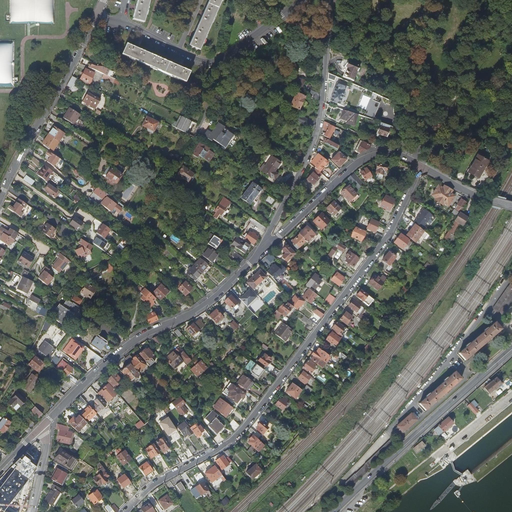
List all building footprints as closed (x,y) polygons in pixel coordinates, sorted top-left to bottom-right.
[(137,0),(135,8),(132,19),(145,23),(151,0),(137,0)] [(193,35),(190,45),(201,50),(223,0),(208,0),(203,13),(193,35)] [(128,42),(122,54),(187,82),(192,70),(178,64),(156,54),(136,46),(128,42)] [(348,67),(344,77),(353,81),(360,66),(348,60),(345,66),(348,67)] [(101,65),(92,61),(91,63),(89,62),(88,66),(99,70),(101,65)] [(89,82),(94,72),(85,68),(82,73),(80,78),(89,82)] [(72,76),(67,85),(69,86),(71,83),(74,84),(77,79),(72,76)] [(295,85),(298,86),(300,87),(303,79),(298,77),(295,85)] [(334,88),(330,101),(339,104),(344,92),(346,86),(337,82),(335,88),(334,88)] [(318,98),(318,89),(313,87),(314,85),(310,83),(309,85),(303,83),(302,86),(305,87),(305,86),(308,87),(307,90),(313,92),(312,98),(318,98)] [(87,91),(82,100),(93,107),(98,98),(87,91)] [(295,91),(290,104),(299,108),(304,95),(295,91)] [(63,116),(73,123),(80,114),(69,106),(66,110),(67,111),(63,116)] [(342,110),(339,118),(347,121),(346,123),(354,126),(358,115),(342,110)] [(313,126),(315,117),(310,115),(309,118),(300,115),(298,121),(313,126)] [(152,132),(156,122),(144,117),(140,126),(152,132)] [(190,122),(179,117),(176,124),(174,129),(183,133),(185,128),(187,129),(190,122)] [(324,120),(323,123),(329,126),(325,133),(329,136),(335,125),(324,120)] [(377,121),(376,125),(378,126),(375,134),(381,136),(387,138),(387,135),(390,126),(377,121)] [(213,132),(209,130),(208,129),(204,135),(211,140),(212,139),(224,147),(233,133),(224,127),(224,126),(219,122),(214,130),(213,132)] [(53,149),(64,132),(53,125),(42,142),(53,149)] [(320,133),(319,138),(337,148),(338,146),(339,144),(324,136),(324,135),(320,133)] [(373,133),(371,140),(374,141),(376,136),(380,137),(381,136),(375,134),(373,133)] [(369,149),(370,146),(360,140),(356,148),(354,147),(352,150),(359,154),(369,149)] [(208,161),(214,153),(209,149),(210,148),(200,142),(192,154),(197,157),(199,155),(203,157),(203,158),(208,161)] [(59,157),(48,150),(45,154),(49,156),(46,161),(54,167),(58,161),(57,160),(59,157)] [(346,162),(352,157),(348,154),(346,156),(339,150),(332,158),(341,166),(346,162)] [(319,152),(312,160),(319,166),(326,158),(319,152)] [(274,170),(280,160),(271,154),(264,164),(265,164),(262,169),(274,177),(277,172),(274,170)] [(473,166),(469,173),(473,175),(478,178),(488,161),(477,155),(471,166),(473,166)] [(284,163),(280,160),(274,170),(277,172),(284,163)] [(37,173),(48,182),(55,173),(44,164),(37,173)] [(102,174),(105,176),(112,166),(108,164),(102,174)] [(377,178),(382,178),(383,175),(385,175),(385,173),(387,173),(387,171),(386,170),(386,165),(382,165),(378,164),(377,168),(375,168),(375,169),(377,169),(376,173),(377,175),(378,175),(377,178)] [(182,165),(176,173),(187,181),(193,172),(182,165)] [(128,177),(112,166),(105,176),(114,182),(118,176),(125,181),(128,177)] [(321,172),(316,167),(313,171),(307,177),(313,183),(316,179),(319,176),(318,175),(321,172)] [(365,180),(371,175),(366,168),(363,170),(360,172),(365,180)] [(354,173),(348,178),(353,184),(352,184),(358,190),(364,184),(354,173)] [(23,179),(32,185),(35,181),(26,175),(23,179)] [(250,191),(256,184),(247,178),(236,194),(244,200),(249,194),(248,193),(249,191),(250,191)] [(60,192),(48,183),(43,191),(52,197),(53,197),(55,198),(60,192)] [(448,204),(454,194),(450,191),(450,190),(447,188),(444,186),(443,187),(439,184),(432,194),(437,197),(436,198),(443,202),(444,201),(448,204)] [(102,189),(97,185),(92,191),(97,195),(102,189)] [(349,201),(356,194),(349,186),(341,193),(349,201)] [(269,205),(275,197),(268,193),(263,200),(269,205)] [(380,206),(388,210),(394,199),(386,195),(380,206)] [(100,204),(109,210),(115,203),(106,196),(100,204)] [(229,200),(223,196),(216,205),(217,206),(215,210),(219,213),(229,200)] [(27,205),(18,199),(13,206),(10,204),(8,208),(20,217),(23,213),(21,212),(27,205)] [(459,212),(466,202),(464,200),(462,199),(458,206),(460,207),(457,212),(459,213),(459,212)] [(325,207),(335,218),(342,212),(332,201),(329,204),(325,207)] [(433,216),(424,209),(420,214),(422,215),(420,216),(417,220),(414,224),(416,225),(424,231),(426,227),(425,226),(433,216)] [(329,221),(321,212),(317,216),(312,220),(320,229),(329,221)] [(463,225),(463,224),(468,217),(459,212),(459,213),(457,216),(454,220),(456,220),(445,237),(448,239),(459,222),(463,225)] [(78,229),(83,222),(75,217),(70,223),(78,229)] [(248,220),(263,231),(265,228),(251,217),(248,220)] [(370,219),(366,228),(374,232),(379,223),(370,219)] [(40,231),(50,237),(55,229),(47,223),(44,226),(43,226),(40,231)] [(98,234),(104,238),(111,229),(102,223),(100,226),(101,227),(97,233),(98,234)] [(424,231),(416,225),(407,235),(416,242),(417,241),(424,232),(424,231)] [(299,233),(299,234),(305,240),(306,241),(314,234),(307,226),(299,233)] [(0,227),(0,231),(11,239),(12,239),(14,236),(15,237),(17,233),(9,228),(7,231),(1,227),(0,227)] [(365,231),(356,227),(351,236),(361,241),(365,231)] [(11,239),(0,231),(0,240),(7,246),(11,239)] [(250,231),(246,238),(254,244),(256,241),(259,237),(255,235),(256,234),(255,233),(254,234),(250,231)] [(206,243),(214,248),(219,242),(220,240),(209,232),(207,235),(210,237),(206,243)] [(426,233),(424,232),(417,241),(419,242),(426,233)] [(394,241),(402,247),(409,239),(401,233),(394,241)] [(108,241),(104,238),(98,234),(96,237),(96,238),(93,243),(102,250),(108,241)] [(305,240),(299,234),(295,237),(294,237),(291,240),(293,243),(292,244),(295,247),(297,245),(299,246),(305,240)] [(230,247),(235,250),(243,256),(245,253),(247,251),(249,248),(250,246),(238,237),(230,247)] [(75,249),(77,253),(79,252),(81,256),(91,252),(89,249),(92,246),(81,238),(78,242),(80,243),(82,245),(81,247),(78,248),(75,249)] [(346,247),(337,242),(333,248),(329,253),(326,256),(329,258),(332,255),(337,249),(342,252),(346,247)] [(281,256),(286,261),(293,253),(286,245),(282,249),(285,253),(281,256)] [(209,247),(202,255),(211,262),(218,254),(209,247)] [(70,261),(58,251),(56,255),(59,257),(51,267),(58,272),(60,269),(61,270),(66,264),(67,264),(70,261)] [(243,260),(244,258),(234,251),(231,255),(241,262),(243,260)] [(389,266),(396,257),(389,251),(382,260),(389,266)] [(18,261),(28,268),(34,259),(24,252),(18,261)] [(345,261),(353,267),(359,260),(349,252),(346,256),(348,258),(345,261)] [(271,262),(275,259),(270,253),(266,257),(271,262)] [(193,265),(202,273),(208,266),(199,258),(193,265)] [(39,272),(41,273),(44,270),(49,275),(52,272),(45,265),(39,272)] [(202,273),(193,265),(187,273),(195,281),(202,273)] [(266,272),(276,282),(280,279),(278,277),(286,270),(281,265),(278,268),(276,266),(275,267),(272,265),(269,268),(270,269),(266,272)] [(202,273),(204,275),(210,268),(208,266),(202,273)] [(52,277),(49,275),(44,270),(41,273),(38,277),(46,284),(52,277)] [(339,283),(344,276),(338,270),(332,278),(339,283)] [(254,289),(267,277),(261,271),(255,276),(248,283),(254,289)] [(316,288),(322,281),(317,277),(318,276),(315,274),(307,284),(310,287),(311,285),(316,288)] [(33,281),(25,277),(23,276),(16,288),(26,293),(33,281)] [(379,279),(380,278),(378,276),(377,278),(375,276),(369,284),(377,290),(383,282),(379,279)] [(193,288),(192,287),(187,282),(185,281),(182,284),(178,288),(185,296),(193,288)] [(81,292),(91,297),(96,289),(87,283),(81,292)] [(161,299),(169,291),(161,284),(154,291),(161,299)] [(498,312),(511,290),(511,289),(508,286),(493,308),(498,312)] [(156,298),(145,288),(141,293),(144,295),(141,298),(149,306),(156,298)] [(316,295),(308,289),(302,297),(310,303),(316,295)] [(240,299),(247,307),(257,297),(250,290),(240,299)] [(356,296),(368,306),(373,300),(360,291),(356,296)] [(511,291),(498,313),(503,316),(511,302),(511,291)] [(29,299),(37,304),(39,300),(31,295),(29,299)] [(71,299),(79,303),(81,299),(74,295),(71,299)] [(225,301),(234,311),(241,305),(231,295),(225,301)] [(291,306),(296,310),(298,307),(299,308),(303,303),(295,296),(291,302),(287,299),(284,301),(285,302),(290,305),(291,306)] [(173,302),(178,309),(185,303),(179,297),(173,302)] [(58,306),(72,315),(77,307),(67,299),(63,305),(60,303),(58,306)] [(354,310),(356,312),(360,307),(352,301),(348,306),(351,309),(350,309),(353,311),(354,310)] [(290,305),(285,302),(276,311),(281,314),(290,305)] [(291,306),(290,305),(281,314),(282,315),(291,306)] [(72,315),(58,306),(57,307),(60,309),(54,317),(61,322),(67,314),(70,317),(72,315)] [(156,321),(159,320),(155,313),(149,307),(146,310),(151,314),(146,316),(150,324),(156,321)] [(321,318),(323,315),(315,308),(312,312),(321,318)] [(209,316),(215,323),(216,322),(222,316),(216,309),(209,316)] [(345,325),(351,317),(345,312),(339,320),(345,325)] [(313,323),(305,316),(302,320),(310,327),(313,323)] [(46,320),(42,329),(48,331),(51,323),(46,320)] [(193,336),(205,326),(199,320),(194,325),(193,324),(187,330),(193,336)] [(239,326),(234,321),(229,325),(235,331),(239,326)] [(466,347),(459,353),(465,360),(501,329),(495,322),(488,328),(487,327),(484,330),(484,331),(470,344),(469,343),(466,346),(466,347)] [(292,330),(282,323),(274,334),(282,340),(288,333),(289,334),(292,330)] [(333,330),(341,336),(346,330),(337,324),(333,330)] [(47,333),(48,334),(45,340),(51,343),(58,329),(51,325),(47,333)] [(182,335),(177,329),(174,331),(180,338),(182,335)] [(335,344),(338,339),(331,333),(325,340),(331,345),(333,343),(335,344)] [(107,340),(99,334),(92,344),(99,349),(103,344),(107,340)] [(367,345),(370,346),(378,338),(375,336),(367,345)] [(156,337),(152,339),(158,345),(161,342),(156,337)] [(46,355),(52,347),(45,341),(38,349),(46,355)] [(72,341),(71,342),(79,348),(73,356),(75,358),(82,348),(72,341)] [(79,348),(71,342),(65,350),(73,356),(79,348)] [(370,346),(367,345),(361,352),(363,354),(370,346)] [(328,350),(322,346),(319,349),(316,353),(314,351),(312,354),(325,363),(329,357),(325,354),(328,350)] [(174,351),(186,364),(191,361),(179,347),(174,351)] [(150,366),(155,362),(151,357),(154,355),(148,349),(146,351),(145,350),(143,352),(140,354),(150,366)] [(174,368),(182,361),(174,351),(167,357),(170,360),(168,361),(174,368)] [(337,356),(343,361),(347,356),(340,351),(337,356)] [(356,361),(362,355),(359,353),(352,362),(354,364),(356,361)] [(96,364),(102,359),(95,354),(91,359),(96,364)] [(263,369),(270,374),(275,368),(268,363),(269,362),(268,362),(270,359),(264,354),(262,357),(261,356),(257,360),(266,367),(263,369)] [(325,363),(312,354),(311,355),(313,357),(310,360),(321,368),(325,363)] [(27,365),(37,372),(43,364),(33,356),(27,365)] [(131,366),(137,373),(145,365),(137,356),(133,359),(134,360),(129,364),(131,366)] [(75,382),(78,379),(68,372),(72,367),(62,359),(55,367),(69,378),(75,382)] [(183,362),(182,361),(174,368),(175,370),(183,362)] [(199,373),(206,367),(201,361),(194,367),(199,373)] [(310,374),(316,366),(308,361),(302,369),(310,374)] [(250,372),(257,378),(262,371),(255,365),(250,372)] [(138,374),(137,373),(131,366),(128,369),(126,367),(123,369),(121,371),(129,382),(138,374)] [(302,372),(297,380),(301,383),(302,382),(305,384),(309,378),(302,372)] [(426,397),(419,403),(425,411),(461,379),(455,372),(448,378),(447,377),(444,380),(444,381),(430,394),(429,393),(426,396),(426,397)] [(29,392),(38,378),(30,373),(22,387),(29,392)] [(191,378),(194,381),(197,379),(192,373),(188,377),(190,379),(191,378)] [(113,388),(121,382),(114,374),(110,378),(107,380),(113,388)] [(139,375),(138,374),(129,382),(130,383),(139,375)] [(237,384),(246,391),(252,382),(243,375),(237,384)] [(497,377),(484,388),(489,394),(502,384),(497,377)] [(240,398),(240,397),(242,399),(247,392),(246,391),(237,384),(235,387),(230,383),(227,388),(229,390),(228,391),(226,389),(223,393),(237,403),(240,399),(240,398)] [(301,390),(292,383),(286,392),(295,398),(301,390)] [(118,395),(109,384),(106,386),(106,388),(107,389),(105,390),(105,389),(103,391),(102,390),(97,395),(99,397),(100,395),(108,404),(118,395)] [(303,390),(309,394),(312,390),(306,385),(303,390)] [(60,399),(64,395),(58,390),(54,394),(60,399)] [(24,399),(17,391),(8,401),(15,408),(24,399)] [(118,395),(108,404),(111,408),(121,398),(118,395)] [(96,412),(104,406),(97,398),(93,402),(95,404),(91,407),(96,412)] [(181,416),(187,412),(182,405),(185,403),(181,398),(172,404),(176,410),(176,409),(181,416)] [(282,410),(288,402),(283,398),(281,400),(279,398),(275,405),(282,410)] [(223,415),(225,417),(232,408),(220,399),(216,403),(220,405),(216,410),(221,413),(220,414),(222,416),(223,415)] [(474,401),(469,404),(476,413),(478,411),(475,407),(478,405),(474,401)] [(144,425),(127,404),(123,408),(128,414),(127,415),(138,429),(144,425)] [(476,413),(469,404),(468,406),(475,414),(476,413)] [(43,412),(36,406),(30,412),(32,414),(35,412),(39,416),(43,412)] [(94,414),(88,407),(84,410),(80,414),(86,421),(94,414)] [(218,417),(213,411),(204,419),(209,424),(207,426),(215,433),(219,429),(220,431),(224,427),(216,419),(218,417)] [(402,432),(402,433),(417,420),(415,418),(417,416),(414,412),(412,414),(411,413),(397,426),(397,427),(395,429),(399,435),(402,432)] [(31,428),(36,423),(28,416),(24,421),(31,428)] [(74,421),(71,419),(67,424),(78,433),(86,424),(78,416),(76,419),(74,421)] [(174,429),(166,416),(159,421),(166,432),(170,429),(171,431),(174,429)] [(8,424),(10,421),(4,417),(0,421),(0,429),(3,431),(5,428),(5,429),(9,424),(8,424)] [(439,435),(443,432),(453,423),(448,417),(438,426),(434,429),(439,435)] [(235,430),(239,425),(234,419),(229,424),(235,430)] [(28,431),(31,428),(24,421),(20,424),(28,431)] [(256,429),(262,434),(267,428),(260,422),(257,426),(258,427),(256,429)] [(183,429),(180,432),(183,436),(190,430),(187,426),(187,427),(185,425),(182,427),(183,429)] [(193,432),(196,436),(197,436),(198,438),(201,436),(199,434),(203,431),(200,426),(196,429),(193,432)] [(58,442),(68,444),(71,433),(67,432),(67,430),(66,429),(61,428),(60,435),(58,442)] [(218,444),(224,440),(220,435),(213,438),(218,444)] [(264,446),(260,442),(259,443),(252,436),(249,440),(250,441),(248,443),(258,452),(264,446)] [(396,442),(392,437),(364,465),(368,469),(396,442)] [(156,442),(161,451),(168,446),(162,438),(156,442)] [(413,449),(417,453),(425,446),(422,442),(413,449)] [(162,458),(153,445),(145,450),(149,456),(153,454),(155,457),(157,461),(162,458)] [(0,511),(4,511),(2,510),(7,504),(20,507),(26,483),(28,483),(30,476),(36,468),(35,467),(36,466),(31,462),(34,458),(32,457),(35,454),(28,449),(26,452),(9,472),(4,479),(1,478),(0,479),(0,481),(2,482),(0,484),(0,511)] [(53,461),(68,471),(75,461),(60,450),(53,461)] [(247,452),(254,459),(256,457),(250,450),(247,452)] [(125,452),(117,457),(123,466),(131,460),(125,452)] [(229,458),(228,457),(226,454),(216,462),(222,470),(229,465),(226,461),(229,458)] [(139,468),(144,476),(151,470),(146,463),(139,468)] [(253,479),(262,471),(256,464),(246,473),(253,479)] [(368,469),(364,465),(355,474),(358,478),(359,479),(368,470),(368,469)] [(222,476),(216,467),(206,475),(212,483),(222,476)] [(66,473),(56,468),(50,479),(59,484),(66,473)] [(104,477),(107,475),(104,471),(94,479),(99,486),(101,483),(102,484),(107,481),(104,477)] [(347,490),(358,478),(355,474),(354,474),(342,485),(347,490)] [(141,488),(148,482),(145,477),(144,476),(141,480),(140,479),(136,483),(141,488)] [(185,488),(180,481),(176,485),(180,491),(185,488)] [(202,482),(195,487),(201,495),(208,490),(202,482)] [(60,489),(52,484),(50,488),(51,488),(43,499),(50,504),(60,489)] [(94,503),(102,497),(96,490),(88,496),(94,503)] [(76,507),(83,501),(78,494),(71,500),(76,507)] [(159,500),(165,509),(173,503),(167,494),(159,500)] [(139,511),(154,511),(149,503),(142,508),(139,511)]
